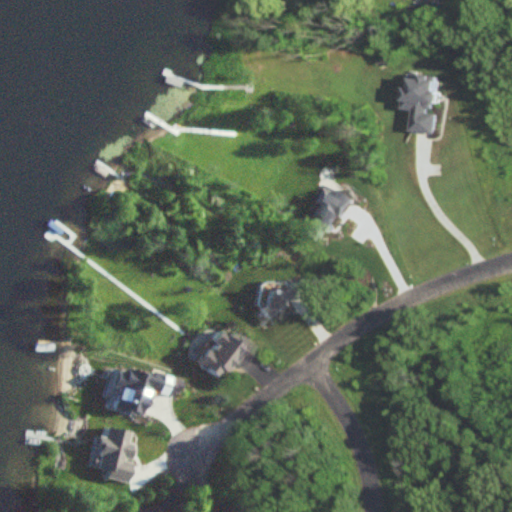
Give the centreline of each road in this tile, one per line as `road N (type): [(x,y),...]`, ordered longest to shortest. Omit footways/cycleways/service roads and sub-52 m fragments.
road 1 (residential): [(511,261),(391,309),(197,451)]
road 2 (residential): [(311,361),(351,424),(372,511)]
